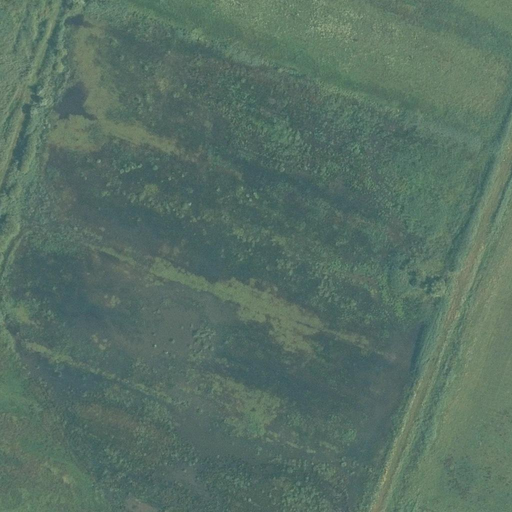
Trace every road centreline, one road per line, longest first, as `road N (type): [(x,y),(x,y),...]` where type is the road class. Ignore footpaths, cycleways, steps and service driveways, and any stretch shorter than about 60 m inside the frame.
road 1 (track): [(373,511),(511,145)]
road 2 (track): [(54,0),(0,179)]
